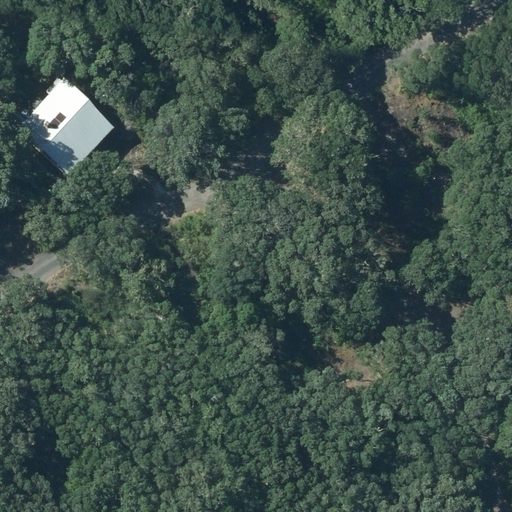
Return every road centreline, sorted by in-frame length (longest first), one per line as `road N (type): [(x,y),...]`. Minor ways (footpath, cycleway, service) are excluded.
road 1 (track): [(242,169),(370,274),(450,319),(508,511)]
road 2 (track): [(511,0),(242,169)]
road 3 (track): [(242,169),(25,283),(0,305)]
